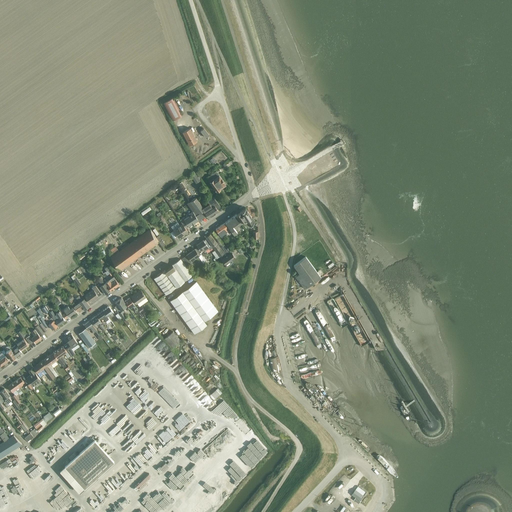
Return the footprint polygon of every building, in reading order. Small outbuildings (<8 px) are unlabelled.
[(173,98),(163,103),(172,121),(182,115),(173,98)] [(189,145),(197,140),(190,128),(182,132),(189,145)] [(225,185),(216,171),(211,175),(213,178),(209,181),(216,191),(225,185)] [(195,172),(190,175),(196,183),(200,180),(195,172)] [(195,216),(198,220),(206,215),(208,217),(218,211),(217,209),(221,207),(213,197),(207,201),(209,204),(203,208),(196,198),(190,201),(199,214),(195,216)] [(199,214),(190,201),(187,203),(191,209),(193,211),(188,214),(188,213),(186,215),(187,217),(185,218),(184,217),(180,220),(182,224),(185,229),(198,220),(195,216),(199,214)] [(149,206),(141,212),(143,215),(151,209),(149,206)] [(236,214),(242,221),(244,219),(248,225),(254,221),(247,209),(246,208),(240,211),(236,214)] [(236,214),(225,222),(234,234),(237,232),(235,229),(242,225),(243,224),(242,221),(236,214)] [(177,223),(171,227),(173,230),(178,238),(188,232),(185,229),(182,224),(179,226),(177,223)] [(224,223),(216,229),(222,238),(223,237),(222,235),(229,230),(224,223)] [(117,248),(109,254),(111,257),(110,257),(120,270),(159,242),(156,238),(150,229),(147,231),(140,236),(119,251),(117,248)] [(220,248),(224,244),(214,230),(210,233),(210,234),(205,237),(206,238),(213,248),(215,250),(216,251),(220,248)] [(159,236),(156,238),(159,242),(162,246),(165,244),(162,240),(159,236)] [(213,248),(206,238),(203,240),(196,245),(201,251),(203,249),(204,251),(205,250),(209,248),(210,250),(213,248)] [(216,251),(218,254),(219,256),(225,264),(235,257),(232,253),(231,255),(228,250),(224,244),(220,248),(216,251)] [(204,264),(206,263),(201,255),(200,255),(195,249),(187,254),(191,261),(199,256),(204,264)] [(192,263),(187,256),(182,259),(187,266),(192,263)] [(322,273),(321,271),(320,270),(317,271),(317,272),(306,256),(293,266),(299,274),(296,277),(304,289),(305,290),(306,289),(310,286),(311,285),(313,284),(322,278),(321,277),(319,275),(322,273)] [(172,265),(184,281),(192,275),(180,259),(172,265)] [(91,271),(86,263),(87,262),(86,260),(82,263),(89,273),(91,271)] [(184,281),(172,265),(165,271),(176,287),(184,281)] [(106,271),(102,273),(105,277),(112,271),(108,266),(105,269),(106,271)] [(176,287),(165,271),(164,270),(154,278),(166,294),(176,287)] [(75,274),(71,277),(73,280),(77,285),(80,283),(77,278),(75,274)] [(111,290),(103,280),(101,277),(98,279),(100,282),(98,284),(105,294),(111,290)] [(104,279),(103,280),(111,290),(119,284),(113,277),(106,282),(104,279)] [(196,281),(183,292),(204,321),(214,314),(216,312),(216,311),(207,299),(200,290),(202,289),(197,282),(196,281)] [(85,296),(89,303),(98,297),(98,296),(101,294),(95,285),(91,288),(93,290),(85,296)] [(136,304),(146,297),(140,290),(135,294),(134,293),(131,296),(136,304)] [(204,320),(183,292),(170,301),(194,333),(207,324),(204,320)] [(341,293),(334,297),(361,346),(369,342),(341,293)] [(82,308),(83,310),(83,311),(84,310),(79,303),(75,305),(71,300),(73,298),(71,295),(67,298),(69,301),(73,307),(74,307),(77,311),(82,308)] [(79,303),(84,310),(89,306),(84,299),(82,301),(78,296),(76,298),(79,302),(79,303)] [(348,324),(332,297),(326,301),(342,328),(348,324)] [(57,298),(53,301),(57,306),(61,303),(57,298)] [(117,305),(114,307),(124,321),(127,325),(129,323),(126,319),(128,318),(122,310),(121,311),(121,310),(125,307),(126,310),(129,308),(121,298),(115,302),(117,305)] [(138,315),(141,313),(137,309),(129,298),(124,301),(129,308),(133,306),(136,310),(135,311),(138,315)] [(62,315),(65,319),(68,317),(69,317),(76,312),(72,307),(70,309),(68,306),(63,309),(65,312),(62,315)] [(103,311),(107,316),(113,312),(109,306),(103,311)] [(58,326),(65,321),(59,312),(56,314),(58,317),(57,317),(58,319),(57,319),(54,315),(52,311),(49,312),(52,317),(58,326)] [(107,316),(103,311),(97,315),(100,320),(103,318),(107,323),(110,321),(107,316)] [(96,315),(90,320),(95,326),(99,323),(101,325),(99,326),(103,331),(104,332),(106,330),(106,329),(96,315)] [(41,323),(38,325),(43,332),(47,330),(45,328),(48,326),(44,321),(43,320),(42,318),(41,317),(39,319),(41,323)] [(52,330),(57,326),(53,320),(51,322),(49,319),(46,321),(52,330)] [(97,336),(100,334),(89,320),(84,324),(87,329),(90,327),(92,329),(93,328),(94,330),(93,331),(97,336)] [(41,336),(44,334),(38,325),(35,328),(37,331),(41,336)] [(22,338),(25,336),(19,328),(16,330),(22,338)] [(85,328),(79,333),(89,347),(95,342),(85,328)] [(32,335),(33,336),(31,338),(35,343),(41,339),(34,329),(31,331),(33,334),(32,335)] [(172,349),(181,341),(173,331),(164,339),(172,349)] [(68,342),(64,345),(72,356),(75,354),(71,347),(77,342),(73,336),(71,334),(67,336),(65,338),(66,338),(68,342)] [(21,351),(28,345),(23,339),(18,342),(15,338),(13,340),(21,351)] [(152,344),(156,349),(163,344),(160,339),(152,344)] [(10,349),(16,357),(22,353),(17,347),(15,345),(10,349)] [(16,357),(10,349),(8,346),(6,348),(7,351),(6,352),(11,360),(16,357)] [(62,346),(53,353),(57,359),(62,365),(66,361),(62,355),(65,353),(68,357),(70,356),(62,346)] [(0,365),(9,359),(5,353),(3,354),(5,356),(1,359),(0,358),(0,365)] [(57,359),(53,353),(43,360),(51,371),(55,377),(58,375),(54,369),(50,364),(57,359)] [(273,357),(268,358),(269,361),(271,371),(279,369),(276,357),(273,357)] [(55,377),(48,368),(42,360),(36,365),(33,368),(38,374),(41,371),(41,370),(42,369),(51,380),(55,377)] [(41,380),(32,368),(29,371),(31,374),(26,378),(33,386),(41,380)] [(129,374),(121,381),(131,393),(139,386),(129,374)] [(319,376),(301,383),(330,414),(338,397),(319,376)] [(20,377),(14,381),(19,388),(23,385),(22,384),(24,382),(20,377)] [(33,389),(31,387),(29,383),(26,379),(24,381),(27,385),(26,386),(29,389),(30,388),(32,390),(33,389)] [(19,388),(14,381),(8,386),(12,391),(15,389),(18,392),(21,390),(19,388)] [(218,388),(210,396),(214,400),(222,393),(218,388)] [(0,392),(7,402),(8,403),(11,400),(9,396),(9,395),(4,389),(0,391),(0,392)] [(161,392),(157,396),(163,401),(166,397),(161,392)] [(126,433),(102,407),(105,404),(107,407),(111,403),(109,401),(107,403),(103,399),(89,412),(117,441),(126,433)] [(17,403),(14,400),(12,402),(17,409),(20,407),(17,404),(17,403)] [(129,404),(127,408),(134,413),(138,408),(135,406),(134,408),(129,404)] [(34,425),(37,430),(38,431),(46,424),(45,422),(42,419),(34,425)] [(0,427),(0,435),(0,436),(2,439),(4,441),(9,438),(4,431),(5,431),(3,428),(1,429),(0,427)] [(33,436),(30,433),(25,437),(28,441),(33,436)] [(95,440),(65,466),(84,488),(114,461),(95,440)] [(187,489),(202,471),(198,466),(197,465),(199,463),(192,457),(188,460),(190,463),(187,467),(189,470),(186,473),(185,473),(179,480),(176,478),(174,479),(172,476),(169,479),(167,480),(165,479),(168,483),(169,484),(170,486),(175,490),(179,487),(184,492),(186,490),(187,489)] [(244,462),(241,466),(234,459),(230,463),(243,476),(251,468),(244,462)] [(0,478),(0,493),(16,487),(12,479),(6,481),(4,477),(0,478)] [(48,481),(39,489),(41,491),(49,483),(48,481)] [(354,491),(352,494),(355,497),(355,498),(354,500),(356,502),(359,503),(360,502),(360,501),(359,500),(360,499),(362,496),(363,495),(364,493),(365,491),(362,489),(360,488),(358,486),(355,489),(355,490),(354,491)] [(46,496),(50,500),(56,494),(52,490),(46,496)] [(86,500),(93,507),(102,498),(95,491),(86,500)] [(324,497),(325,498),(319,502),(323,507),(329,503),(326,499),(328,497),(327,495),(324,497)] [(198,503),(191,511),(204,511),(206,510),(198,503)]
